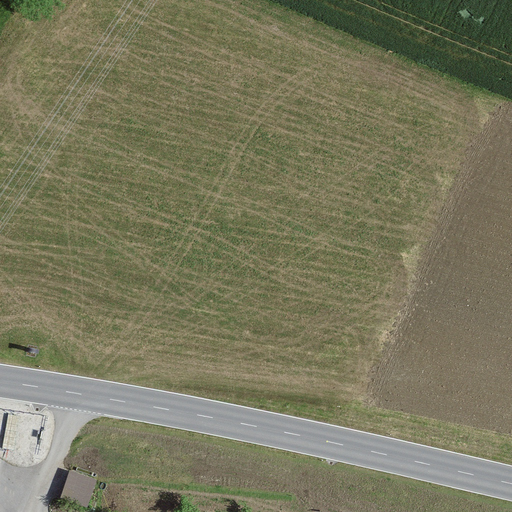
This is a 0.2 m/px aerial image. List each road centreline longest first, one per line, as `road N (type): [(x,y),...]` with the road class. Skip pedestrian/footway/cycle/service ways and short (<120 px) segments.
road 1 (secondary): [(78,394),(511,483)]
road 2 (residential): [(78,394),(37,511)]
